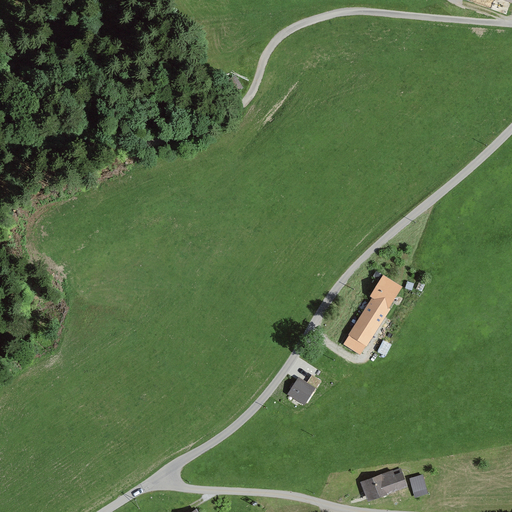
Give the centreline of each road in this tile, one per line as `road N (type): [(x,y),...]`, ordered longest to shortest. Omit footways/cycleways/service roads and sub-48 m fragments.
road 1 (track): [(511,23),(369,11),(305,21),(280,35),(251,93),(224,115),(170,139),(77,145),(0,162)]
road 2 (unclassified): [(511,128),(348,272),(238,423),(154,478)]
road 3 (unclassified): [(154,478),(374,511)]
